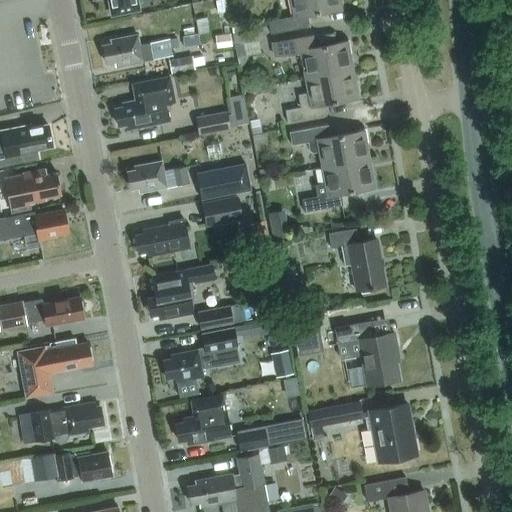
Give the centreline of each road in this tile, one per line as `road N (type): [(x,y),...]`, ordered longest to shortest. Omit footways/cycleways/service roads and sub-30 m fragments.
road 1 (residential): [(418,104),(497,511)]
road 2 (residential): [(112,261),(60,0)]
road 3 (tertiary): [(471,98),(511,355)]
road 4 (residential): [(155,511),(112,261)]
